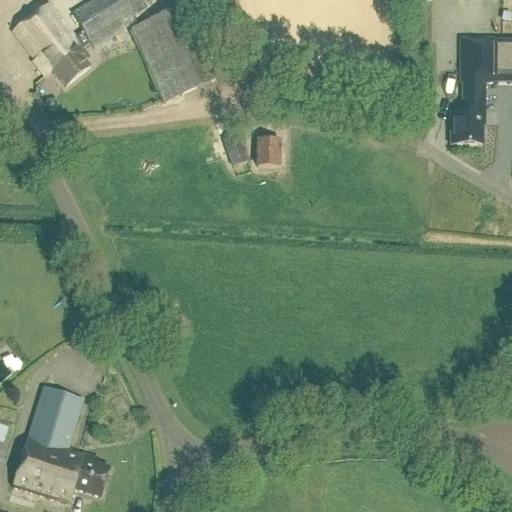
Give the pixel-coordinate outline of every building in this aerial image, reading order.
[(100,0),(72,17),(83,34),(74,42),(47,9),(15,34),(45,80),(52,74),(66,90),(90,71),(85,64),(87,62),(81,54),(90,47),(94,52),(122,33),(120,29),(147,11),(140,0),(100,0)] [(165,105),(215,83),(183,11),(134,33),(165,105)] [(451,118),(451,148),(482,149),(483,128),(484,128),(484,87),(497,87),(497,81),(511,80),(511,44),(495,44),(495,42),(461,42),(460,86),(463,86),(463,118),(451,118)] [(238,138),(222,144),(231,171),(247,165),(238,138)] [(257,145),(256,171),(280,172),(281,146),(257,145)] [(55,502),(71,507),(75,494),(101,501),(109,473),(97,469),(99,462),(70,453),(85,404),(43,391),(12,492),(55,505),(55,502)]
